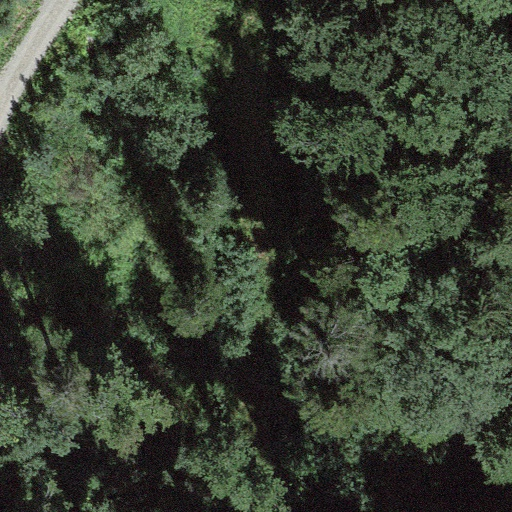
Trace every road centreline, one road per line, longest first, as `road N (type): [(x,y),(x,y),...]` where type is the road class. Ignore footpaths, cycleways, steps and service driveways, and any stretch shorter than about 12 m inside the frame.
road 1 (track): [(246,0),(240,73),(247,169)]
road 2 (track): [(0,144),(76,0)]
